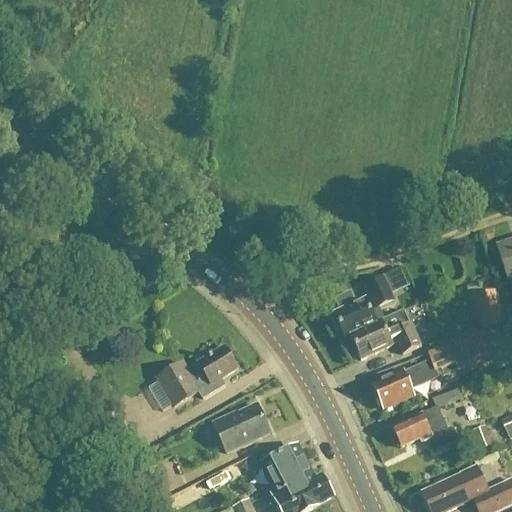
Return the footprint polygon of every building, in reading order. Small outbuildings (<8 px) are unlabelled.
[(511,243),(496,249),(508,285),(511,283),(511,243)] [(387,277),(394,296),(413,289),(405,269),(387,277)] [(384,322),(383,321),(378,310),(393,303),(383,279),(364,288),(370,301),(365,303),(365,301),(354,306),(349,295),(335,302),(340,313),(332,316),(333,318),(331,319),(336,330),(338,329),(344,341),(349,338),(375,326),(384,322)] [(495,294),(485,297),(474,301),(479,316),(484,331),(505,324),(495,294)] [(349,338),(360,363),(392,348),(391,346),(396,344),(402,357),(420,348),(410,325),(408,326),(402,314),(403,313),(403,312),(383,321),(384,322),(375,326),(349,338)] [(438,371),(455,365),(458,372),(503,354),(494,331),(431,355),(438,371)] [(183,365),(156,381),(173,410),(197,395),(201,402),(225,388),(221,382),(237,372),(224,350),(197,366),(198,367),(187,373),(183,365)] [(414,398),(414,397),(411,390),(426,383),(436,379),(429,363),(403,374),(403,373),(371,387),(382,411),(414,398)] [(230,418),(212,426),(226,457),(269,437),(255,408),(231,420),(230,418)] [(116,456),(137,444),(117,409),(96,421),(116,456)] [(420,446),(430,441),(436,454),(457,444),(451,432),(447,434),(436,410),(391,430),(400,450),(418,442),(420,446)] [(511,416),(500,421),(508,441),(511,439),(511,416)] [(484,428),(471,433),(478,452),(491,447),(484,428)] [(277,497),(312,480),(297,450),(262,467),(275,494),(277,497)] [(138,511),(162,500),(147,468),(119,482),(133,511),(138,511)] [(421,495),(428,511),(451,511),(464,506),(463,505),(471,501),(476,511),(496,511),(511,504),(511,484),(510,481),(486,493),(474,469),(459,477),(460,479),(452,483),(452,481),(421,495)] [(277,497),(275,494),(269,497),(271,501),(273,500),(279,511),(312,511),(316,510),(315,509),(331,501),(321,481),(314,485),(312,480),(277,497)] [(232,511),(245,511),(251,509),(247,502),(231,510),(232,511)]
